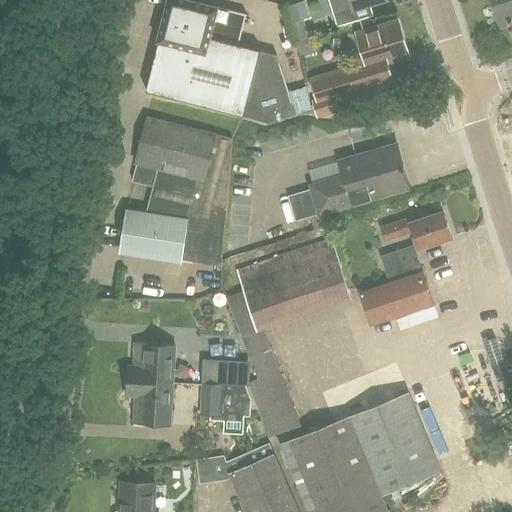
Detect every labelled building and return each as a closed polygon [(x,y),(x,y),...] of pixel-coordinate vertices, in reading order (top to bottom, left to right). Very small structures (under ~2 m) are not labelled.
[(278,53),(238,44),(246,12),(200,0),(166,0),(156,39),(160,40),(157,52),(155,52),(146,89),(268,120),(294,112),(278,53)] [(329,0),(337,25),(356,19),(353,8),(379,0),(329,0)] [(511,0),(492,0),(500,26),(511,22),(511,0)] [(306,1),(289,6),(293,21),(299,20),(310,16),(306,1)] [(356,32),(364,61),(310,78),(316,99),(313,100),(317,115),(401,90),(397,75),(390,77),(385,61),(407,55),(397,20),(356,32)] [(135,161),(137,162),(133,181),(153,187),(147,212),(187,219),(188,215),(199,217),(225,221),(232,137),(147,115),(135,161)] [(297,192),(304,217),(409,187),(396,143),(339,160),(343,175),(310,184),(311,188),(297,192)] [(127,209),(120,249),(180,258),(180,259),(192,260),(199,217),(188,215),(187,219),(147,212),(127,209)] [(418,248),(452,237),(443,211),(429,216),(428,212),(381,227),(385,240),(413,231),(418,248)] [(237,269),(244,290),(227,298),(248,355),(268,406),(279,433),(301,425),(264,327),(352,297),(332,238),(237,269)] [(380,255),(389,283),(360,293),(371,323),(432,301),(413,244),(380,255)] [(134,342),(132,365),(128,364),(128,370),(160,372),(159,383),(172,384),(175,344),(134,342)] [(203,360),(202,383),(233,384),(246,385),(249,385),(249,384),(250,362),(222,361),(203,360)] [(135,395),(134,421),(170,423),(172,384),(159,383),(160,372),(128,370),(126,395),(135,395)] [(243,434),(244,416),(250,416),(251,399),(250,397),(246,385),(233,384),(202,383),(202,390),(200,414),(211,415),(210,419),(225,420),(224,433),(243,434)] [(381,495),(440,471),(407,393),(289,442),(318,511),(383,511),(387,511),(381,495)] [(226,479),(231,476),(246,511),(298,511),(269,442),(227,460),(224,455),(196,459),(199,483),(226,479)] [(121,482),(119,511),(116,511),(115,511),(153,511),(155,484),(121,482)]
